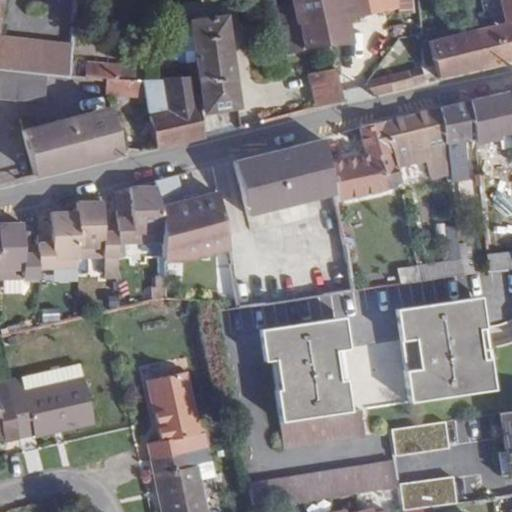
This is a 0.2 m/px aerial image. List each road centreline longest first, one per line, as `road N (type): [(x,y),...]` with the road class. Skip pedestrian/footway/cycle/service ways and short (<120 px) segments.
road 1 (residential): [(511,74),(0,202)]
road 2 (residential): [(0,495),(66,482),(92,492),(107,511)]
